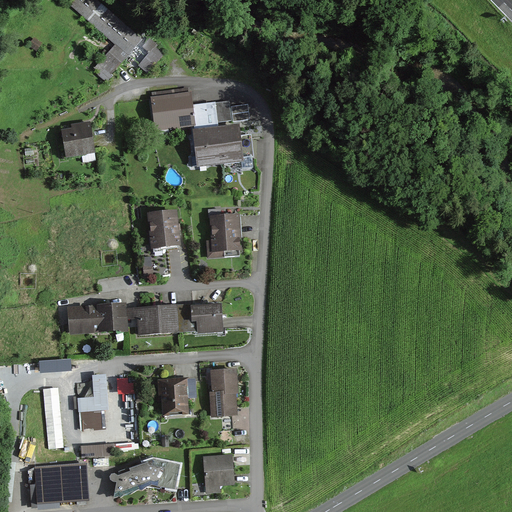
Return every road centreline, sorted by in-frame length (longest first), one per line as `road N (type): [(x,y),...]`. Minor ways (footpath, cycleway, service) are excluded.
road 1 (residential): [(259,279),(269,128),(255,97),(236,86),(154,83),(98,101)]
road 2 (tertiary): [(325,511),(511,401)]
road 3 (residential): [(259,279),(92,294)]
road 4 (residential): [(255,351),(93,364)]
road 5 (residential): [(252,506),(255,351)]
road 6 (track): [(255,97),(266,79),(169,0)]
road 7 (residential): [(252,506),(131,511)]
